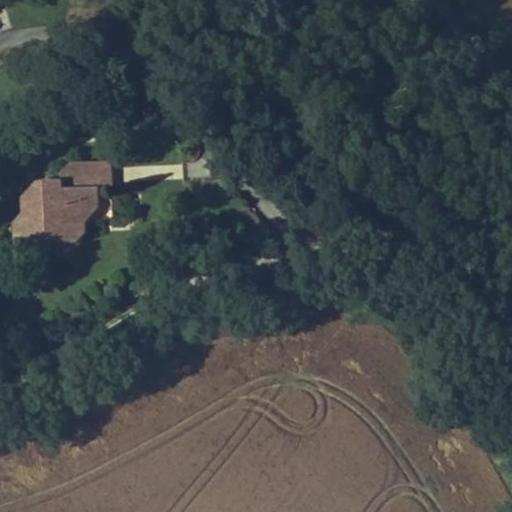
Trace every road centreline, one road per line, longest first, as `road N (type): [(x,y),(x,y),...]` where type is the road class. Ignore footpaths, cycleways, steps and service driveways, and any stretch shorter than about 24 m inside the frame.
road 1 (track): [(313,246),(236,266),(0,382)]
road 2 (unclassified): [(511,231),(431,246),(313,246)]
